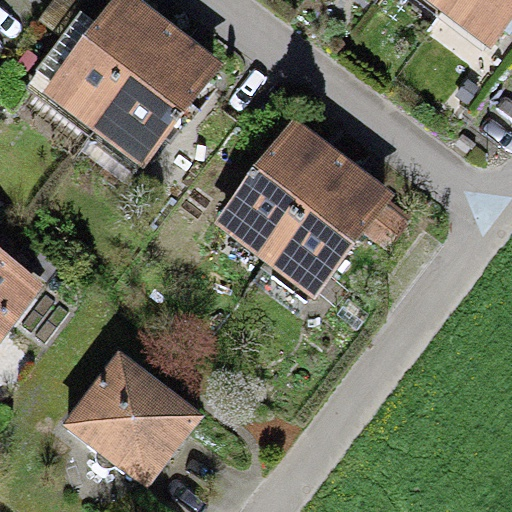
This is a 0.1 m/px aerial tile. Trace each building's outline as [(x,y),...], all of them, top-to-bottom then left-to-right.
[(93,0),(34,78),(99,127),(167,40),(121,5),(120,6),(111,0),(93,0)] [(436,0),(448,8),(454,0),(436,0)] [(511,18),(511,0),(454,0),(448,8),(494,43),(511,18)] [(213,75),(167,40),(99,127),(145,162),(172,127),(176,130),(180,125),(177,122),(213,75)] [(225,223),(271,258),(338,171),(293,136),(257,183),(253,180),(249,185),(252,187),(225,223)] [(383,206),(338,171),(271,258),(316,293),(383,206)] [(0,329),(32,287),(0,263),(0,329)] [(140,377),(121,362),(67,431),(88,447),(106,445),(124,459),(126,476),(147,492),(200,423),(178,406),(167,401),(167,395),(161,389),(155,387),(149,387),(140,377)]
